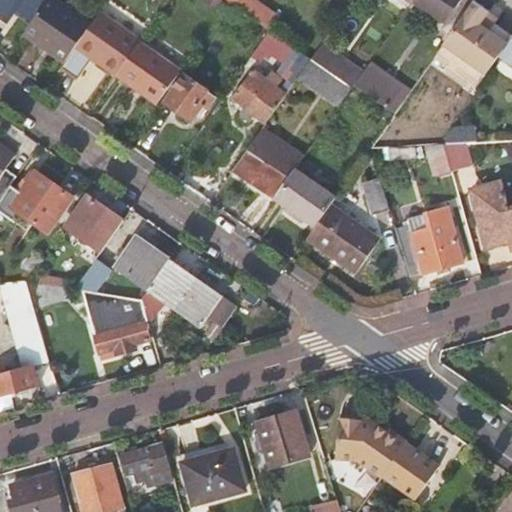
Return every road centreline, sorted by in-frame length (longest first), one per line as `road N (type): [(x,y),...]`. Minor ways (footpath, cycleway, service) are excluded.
road 1 (residential): [(0,85),(368,339)]
road 2 (residential): [(0,444),(368,339)]
road 3 (residential): [(368,339),(511,439)]
road 4 (residential): [(368,339),(511,298)]
